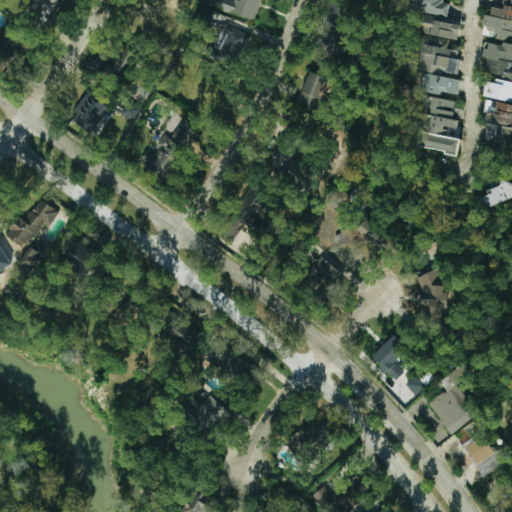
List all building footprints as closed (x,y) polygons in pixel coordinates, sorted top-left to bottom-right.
[(449,15),(450,3),(440,2),(440,0),(416,0),(415,11),(449,15)] [(483,26),(498,29),(496,39),(511,41),(511,0),(494,0),(492,16),(484,15),(483,26)] [(339,59),(351,6),(331,1),(318,54),(339,59)] [(460,22),(423,18),(421,34),(458,38),(460,22)] [(31,46),(20,31),(0,48),(12,62),(31,46)] [(425,35),(417,68),(457,77),(461,60),(457,59),(461,43),(425,35)] [(511,44),(485,42),(483,58),(485,58),(483,75),(511,78),(511,44)] [(116,77),(136,57),(125,47),(105,66),(116,77)] [(330,79),(310,71),(298,103),(318,110),(330,79)] [(458,96),(461,80),(424,73),(421,90),(458,96)] [(486,81),(483,96),(511,102),(511,81),(495,78),(494,83),(486,81)] [(111,100),(87,89),(73,123),(97,133),(111,100)] [(416,147),(458,154),(461,139),(454,138),(460,102),(425,96),(416,147)] [(482,143),(511,147),(511,104),(489,101),(482,143)] [(139,161),(169,179),(199,129),(182,118),(170,139),(164,135),(153,153),(147,149),(139,161)] [(284,176),(305,138),(288,129),(267,167),(284,176)] [(511,197),(511,185),(510,181),(481,194),(487,208),(511,197)] [(237,224),(265,231),(268,222),(261,220),(267,196),(261,195),(263,187),(247,184),(237,224)] [(351,193),(333,187),(315,238),(338,246),(341,235),(336,234),(351,193)] [(9,237),(28,249),(17,264),(31,273),(48,249),(34,239),(45,223),(49,226),(59,211),(36,196),(9,237)] [(0,269),(10,264),(0,245),(0,269)] [(335,263),(332,265),(321,257),(305,277),(330,295),(347,272),(335,263)] [(417,278),(429,305),(423,308),(427,318),(424,319),(429,331),(456,319),(434,270),(417,278)] [(157,330),(180,346),(194,326),(171,310),(157,330)] [(397,381),(418,358),(394,335),(372,358),(397,381)] [(258,373),(220,341),(205,358),(234,384),(240,377),(248,385),(258,373)] [(439,382),(446,390),(428,404),(451,434),(478,413),(454,382),(468,370),(463,363),(439,382)] [(406,385),(416,396),(426,386),(416,375),(406,385)] [(235,417),(211,395),(198,408),(192,402),(180,416),(210,444),(235,417)] [(456,433),(482,477),(504,464),(477,420),(456,433)] [(286,440),(298,461),(335,440),(325,423),(316,428),(314,424),(286,440)] [(312,495),(325,511),(348,511),(371,494),(357,475),(331,495),(324,486),(312,495)] [(184,511),(212,511),(219,501),(197,488),(184,511)]
